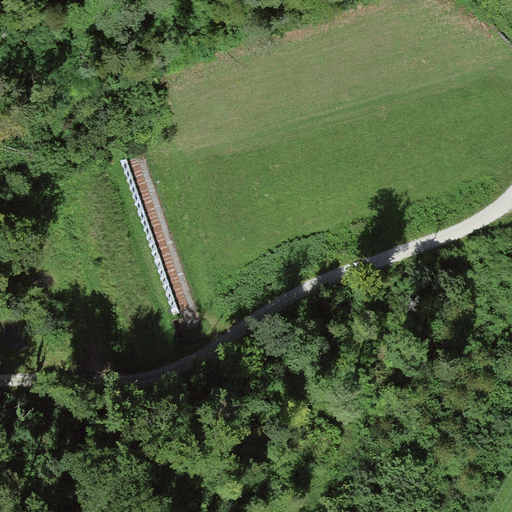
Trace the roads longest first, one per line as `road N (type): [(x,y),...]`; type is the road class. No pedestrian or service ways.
road 1 (track): [(511,197),(468,227),(132,384),(0,384)]
road 2 (track): [(132,384),(274,392),(332,407),(345,424),(345,441),(307,511)]
